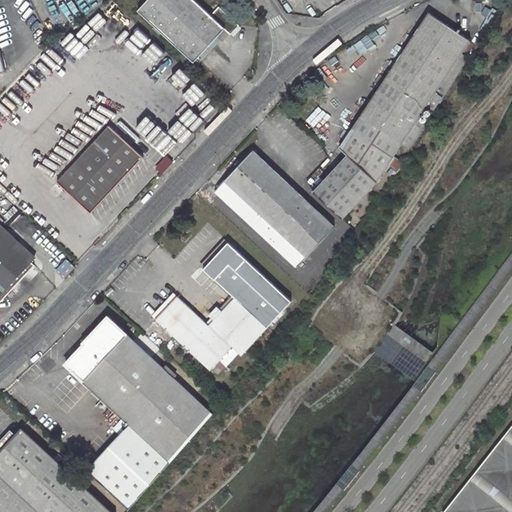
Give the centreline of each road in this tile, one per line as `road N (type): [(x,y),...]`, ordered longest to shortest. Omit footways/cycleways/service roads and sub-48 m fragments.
road 1 (unclassified): [(0,364),(297,60)]
road 2 (unknown): [(95,268),(27,197),(13,156),(36,122),(123,53)]
road 3 (secondary): [(511,290),(342,511)]
road 4 (secondary): [(373,511),(511,331)]
